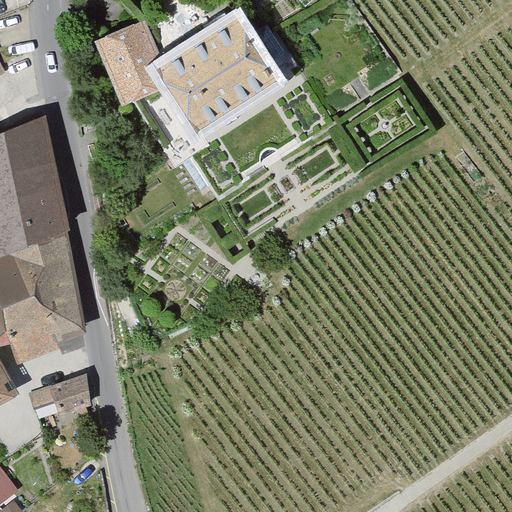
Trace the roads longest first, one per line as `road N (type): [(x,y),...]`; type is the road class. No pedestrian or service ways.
road 1 (unclassified): [(133,511),(47,0)]
road 2 (track): [(511,421),(385,511)]
